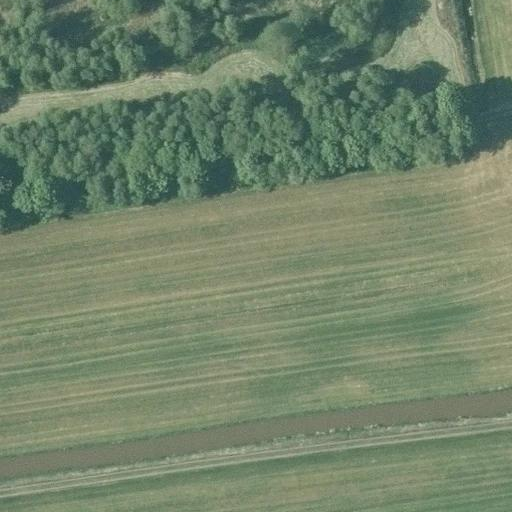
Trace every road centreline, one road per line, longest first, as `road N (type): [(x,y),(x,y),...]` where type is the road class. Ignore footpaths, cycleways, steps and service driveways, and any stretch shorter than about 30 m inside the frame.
road 1 (track): [(0,205),(385,146),(511,114)]
road 2 (track): [(0,488),(511,423)]
